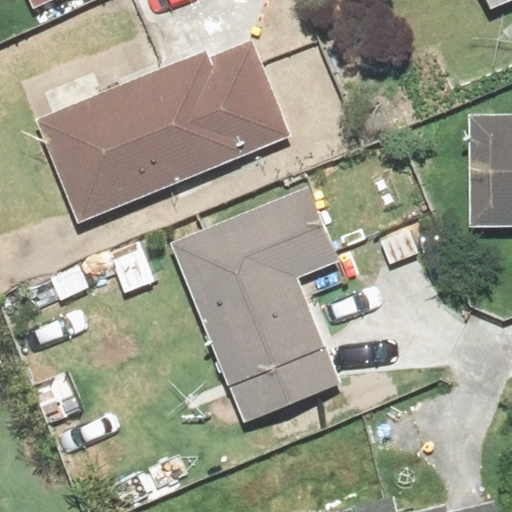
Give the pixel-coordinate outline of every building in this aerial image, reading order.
[(51,117),(91,216),(305,129),(265,30),(51,117)] [(511,112),(484,113),(485,222),(511,222),(511,112)] [(330,183),(185,241),(255,416),(357,375),(317,275),(360,257),(330,183)] [(146,238),(113,255),(137,305),(171,289),(146,238)] [(510,511),(507,491),(416,511),(412,511),(406,486),(330,504),(332,511),(510,511)]
